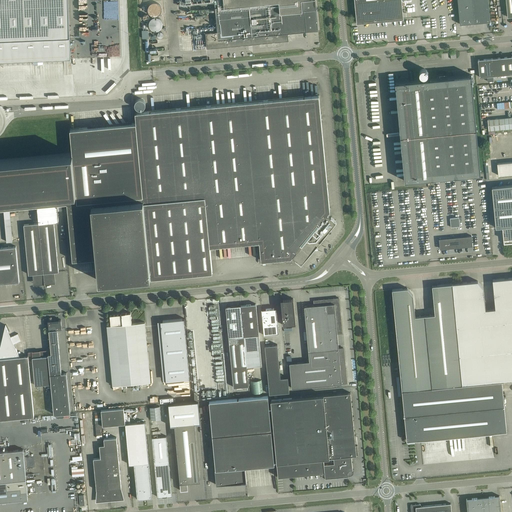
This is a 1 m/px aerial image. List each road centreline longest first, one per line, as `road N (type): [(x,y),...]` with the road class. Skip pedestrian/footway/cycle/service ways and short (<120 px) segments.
road 1 (unknown): [(267,273),(303,267),(338,223),(320,78),(308,73),(300,43),(198,53)]
road 2 (unclassified): [(0,310),(319,277)]
road 3 (unclassified): [(166,511),(386,491)]
road 4 (unclassified): [(386,491),(370,280)]
road 5 (unclassified): [(153,73),(345,55)]
road 6 (unknown): [(0,114),(120,105),(140,89),(162,87),(160,72)]
road 7 (unclassified): [(359,227),(345,55)]
road 8 (unclassified): [(345,55),(511,39)]
road 9 (unclassified): [(370,280),(511,262)]
road 10 (unclassified): [(386,491),(511,479)]
